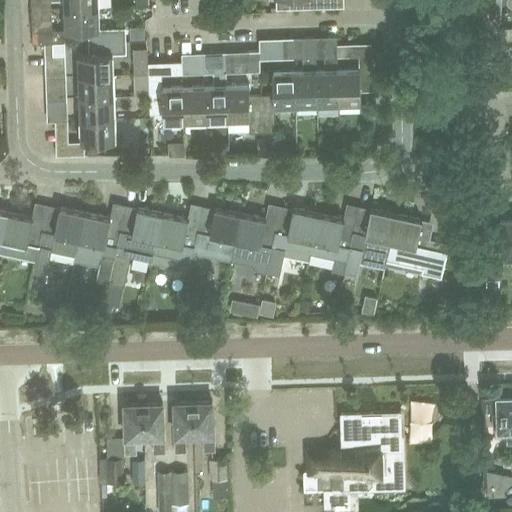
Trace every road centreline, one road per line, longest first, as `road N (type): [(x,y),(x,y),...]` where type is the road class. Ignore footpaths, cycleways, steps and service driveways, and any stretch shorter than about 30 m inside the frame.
road 1 (residential): [(511,340),(0,357)]
road 2 (residential): [(401,115),(397,158),(370,174),(60,175),(26,162)]
road 3 (residential): [(145,31),(397,22)]
road 4 (residential): [(26,162),(16,132),(12,0)]
